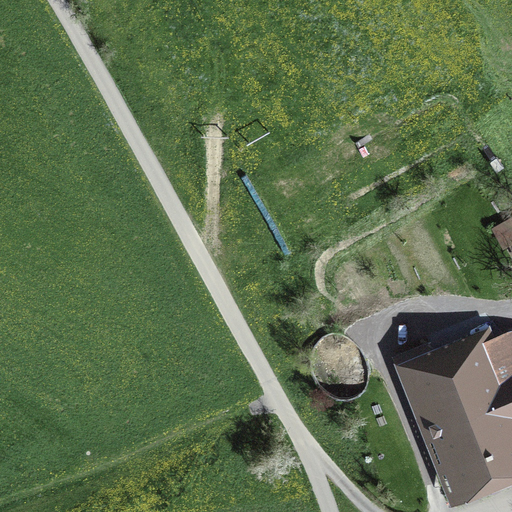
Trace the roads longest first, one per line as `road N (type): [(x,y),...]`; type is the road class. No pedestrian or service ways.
road 1 (residential): [(42,0),(304,448),(330,511)]
road 2 (track): [(0,506),(276,401)]
